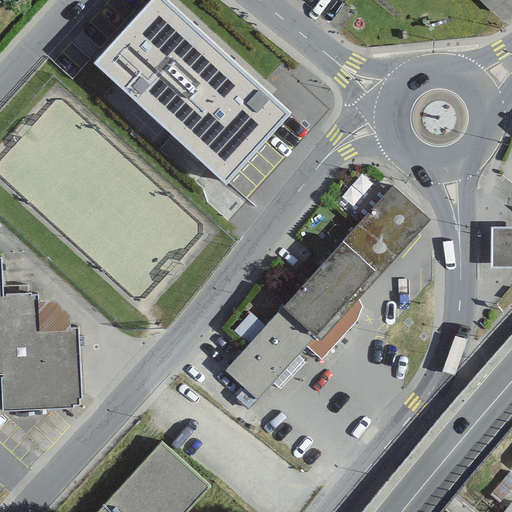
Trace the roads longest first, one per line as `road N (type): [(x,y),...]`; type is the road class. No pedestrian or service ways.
road 1 (secondary): [(446,164),(460,271),(447,363),(332,511)]
road 2 (residential): [(396,99),(255,0)]
road 3 (primary): [(511,381),(402,511)]
road 4 (residential): [(84,0),(0,92)]
